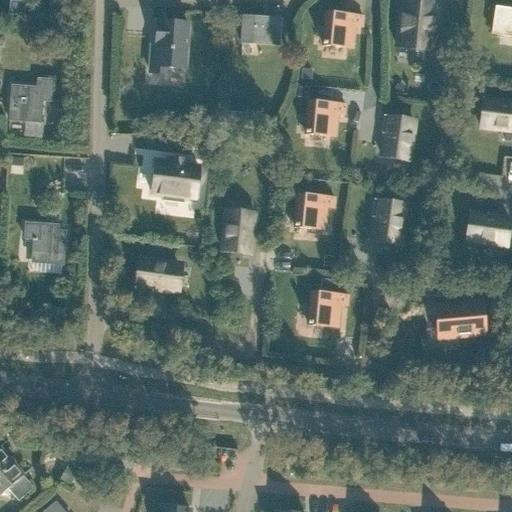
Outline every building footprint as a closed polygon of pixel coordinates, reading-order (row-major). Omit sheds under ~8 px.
[(396,47),(432,51),(436,7),(437,7),(437,6),(400,3),(396,47)] [(18,7),(16,20),(23,21),(24,7),(18,7)] [(511,10),(492,8),(489,35),(511,38),(511,10)] [(324,14),(321,44),(351,46),(353,26),(360,27),(361,17),(324,14)] [(242,18),(240,44),(278,46),(279,21),(242,18)] [(167,69),(184,70),(187,25),(157,23),(155,46),(151,46),(149,73),(166,75),(167,69)] [(467,79),(478,71),(472,61),(460,68),(467,79)] [(50,101),(50,89),(51,80),(36,79),(35,88),(12,86),(10,121),(42,123),(43,101),(50,101)] [(479,128),(511,131),(511,104),(494,103),(494,100),(489,99),(483,99),(479,128)] [(306,103),(304,133),(334,135),(335,115),(342,115),(343,105),(306,103)] [(407,162),(413,122),(384,118),(378,158),(407,162)] [(10,158),(10,167),(22,168),(22,160),(10,158)] [(155,163),(151,195),(162,196),(183,199),(194,200),(198,168),(184,167),(185,162),(169,160),(168,165),(155,163)] [(295,195),(292,225),(322,228),(324,208),(331,209),(332,199),(295,195)] [(368,241),(398,245),(403,206),(374,202),(368,241)] [(472,212),(470,224),(468,240),(508,245),(511,219),(504,218),(483,215),(483,214),(483,212),(472,211),(472,212)] [(253,215),(226,212),(221,252),(248,255),(253,215)] [(58,226),(34,224),(24,223),(23,240),(32,241),(30,264),(62,267),(65,233),(57,232),(58,226)] [(178,266),(138,261),(134,290),(174,295),(178,266)] [(309,294),(306,323),(336,326),(338,306),(345,307),(346,297),(309,294)] [(481,303),(439,306),(442,340),(484,336),(481,303)] [(7,441),(0,446),(0,492),(1,494),(0,494),(0,496),(7,490),(17,502),(33,489),(22,477),(31,469),(30,468),(22,475),(10,461),(12,460),(11,459),(9,460),(0,449),(0,448),(8,442),(7,441)] [(66,467),(58,481),(69,488),(77,474),(66,467)]
